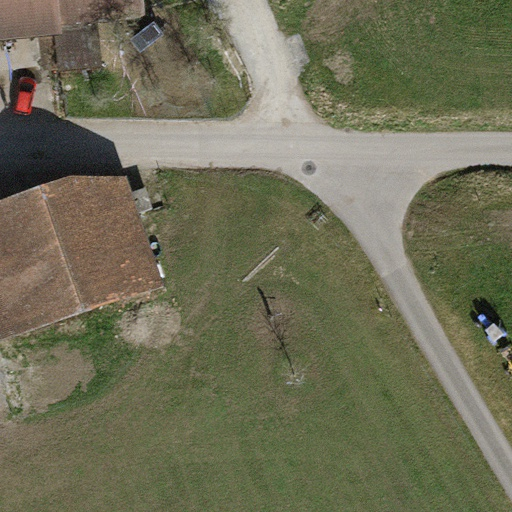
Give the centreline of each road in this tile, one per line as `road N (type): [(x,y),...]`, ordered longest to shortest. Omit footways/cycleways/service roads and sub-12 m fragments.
road 1 (residential): [(0,156),(511,157)]
road 2 (track): [(511,453),(345,162)]
